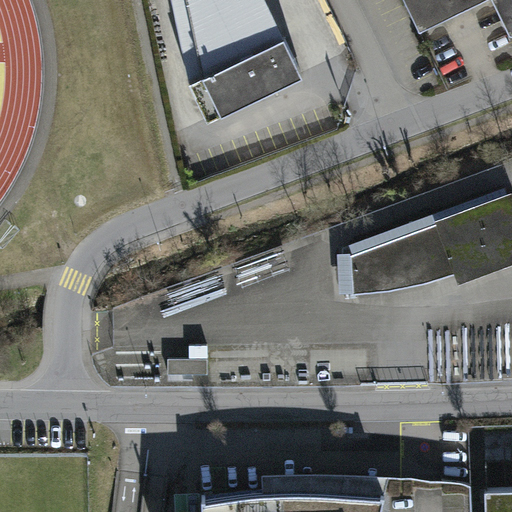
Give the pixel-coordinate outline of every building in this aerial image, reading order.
[(297,77),(257,0),(169,0),(204,120),(297,77)] [(400,0),(415,29),(476,0),(400,0)] [(433,228),(347,261),(350,300),(406,295),(447,278),(456,286),(511,264),(511,206),(507,196),(431,222),(433,228)] [(511,511),(511,490),(478,492),(479,511),(511,511)] [(201,511),(383,511),(387,500),(323,491),(255,491),(202,500),(201,511)]
